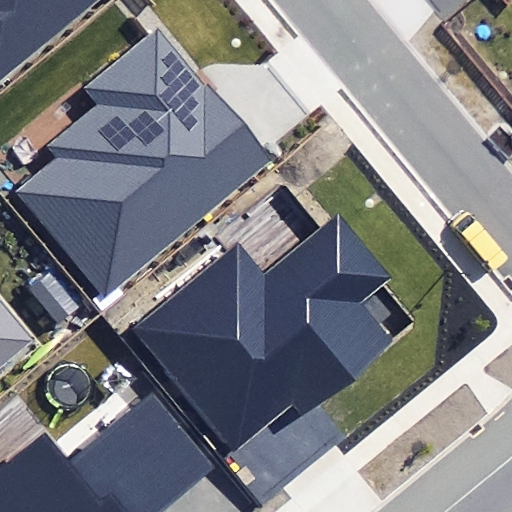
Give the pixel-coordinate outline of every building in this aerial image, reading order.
[(0,0),(0,79),(95,0),(0,0)] [(14,190),(102,295),(269,157),(159,26),(86,86),(98,101),(46,144),(55,155),(14,190)] [(136,329),(236,448),(292,401),(305,415),(392,342),(359,303),(392,275),(337,211),(265,271),(240,241),(136,329)] [(0,358),(25,338),(0,308),(0,358)] [(155,511),(208,471),(150,397),(72,458),(47,425),(0,461),(0,511),(155,511)]
